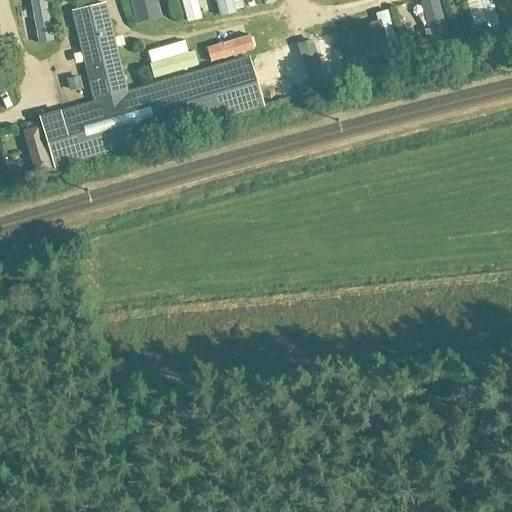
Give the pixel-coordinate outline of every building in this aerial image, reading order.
[(20,0),(22,14),(49,12),(47,0),(20,0)] [(162,17),(157,0),(129,0),(135,23),(162,17)] [(200,0),(197,1),(203,21),(223,15),(218,0),(200,0)] [(240,5),(244,22),(255,20),(250,0),(229,0),(231,7),(240,5)] [(501,0),(491,0),(495,16),(505,14),(501,0)] [(97,102),(41,118),(55,165),(262,105),(249,58),(129,92),(103,3),(71,12),(97,102)] [(449,7),(439,10),(445,34),(455,31),(449,7)] [(500,28),(489,31),(492,43),(504,41),(500,28)] [(33,33),(33,48),(65,49),(65,33),(33,33)] [(65,80),(68,91),(82,89),(78,76),(65,80)] [(8,160),(5,161),(3,152),(0,152),(0,176),(12,174),(8,160)]
